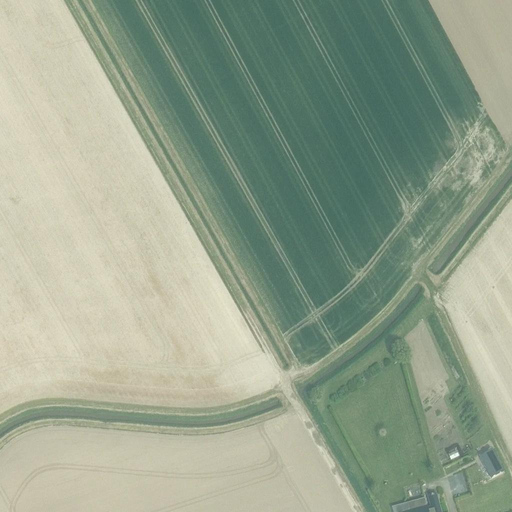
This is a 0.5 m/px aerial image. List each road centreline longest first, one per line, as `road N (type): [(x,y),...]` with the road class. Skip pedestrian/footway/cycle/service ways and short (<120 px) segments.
road 1 (track): [(427,280),(511,469)]
road 2 (track): [(294,399),(358,511)]
